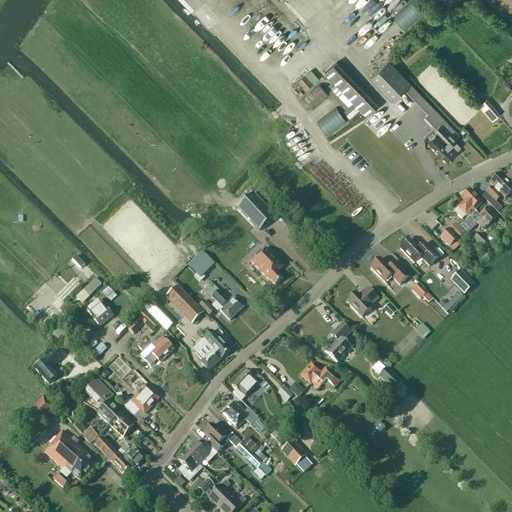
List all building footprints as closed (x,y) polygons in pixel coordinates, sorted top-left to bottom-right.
[(298,49),(287,55),(289,61),(301,56),(298,49)] [(388,60),(370,77),(392,100),(404,89),(410,83),(388,60)] [(379,106),(351,77),(336,61),(324,72),(337,85),(332,89),(349,107),(353,103),(356,106),(346,114),(349,118),(348,119),(352,124),(363,113),(367,117),(379,106)] [(311,70),(305,75),(298,81),(306,89),(313,83),(318,78),(311,70)] [(433,107),(410,83),(404,89),(427,113),(423,116),(435,129),(434,130),(440,137),(431,145),(447,162),(456,153),(454,151),(459,146),(455,141),(456,140),(455,138),(458,135),(433,107)] [(329,96),(319,84),(304,98),(315,109),(329,96)] [(497,114),(485,100),(479,105),(491,119),(497,114)] [(486,193),(483,197),(492,207),(496,203),(502,196),(504,199),(511,191),(511,186),(500,174),(490,184),(493,187),(486,193)] [(466,200),(454,211),(463,220),(481,202),(470,190),(463,197),(466,200)] [(253,195),(238,210),(259,232),(274,218),(253,195)] [(470,216),(460,226),(467,233),(477,224),(483,230),(495,218),(486,209),(478,217),(474,212),(470,216)] [(458,240),(448,230),(440,238),(450,248),(458,240)] [(181,244),(171,234),(167,238),(177,248),(181,244)] [(485,251),(491,245),(479,234),(473,239),(485,251)] [(418,249),(410,240),(400,250),(414,264),(420,258),(429,267),(438,258),(424,244),(418,249)] [(266,249),(251,263),(269,281),(270,280),(275,286),(282,279),(277,273),(283,267),(266,249)] [(201,252),(187,266),(200,280),(215,265),(201,252)] [(132,266),(140,260),(138,256),(129,263),(132,266)] [(380,259),(370,269),(384,283),(391,277),(399,286),(408,277),(395,263),(389,268),(380,259)] [(474,285),(461,271),(450,282),(463,295),(474,285)] [(90,297),(102,285),(96,279),(84,291),(90,297)] [(272,290),(284,302),(292,294),(281,282),(272,290)] [(418,285),(411,291),(420,300),(426,294),(418,285)] [(177,287),(168,296),(194,323),(203,314),(177,287)] [(357,293),(347,303),(361,318),(371,309),(370,307),(378,299),(368,289),(360,297),(357,293)] [(212,298),(216,302),(212,306),(218,312),(219,310),(230,321),(243,308),(233,297),(228,301),(219,291),(212,298)] [(459,293),(443,309),(447,313),(463,297),(459,293)] [(439,305),(443,309),(447,305),(443,301),(439,305)] [(105,310),(98,302),(86,311),(99,327),(112,317),(106,309),(105,310)] [(392,308),(389,304),(383,310),(386,313),(392,308)] [(208,306),(203,311),(209,317),(214,312),(208,306)] [(145,313),(139,319),(128,330),(133,335),(144,324),(152,332),(158,326),(145,313)] [(61,328),(55,321),(49,327),(53,330),(55,328),(57,331),(61,328)] [(415,330),(424,339),(430,333),(422,324),(415,330)] [(335,340),(324,351),(337,363),(351,348),(343,341),(350,333),(342,325),(331,336),(335,340)] [(68,334),(65,331),(60,335),(56,330),(53,333),(60,341),(63,338),(66,336),(68,334)] [(214,351),(210,355),(205,350),(196,358),(209,372),(220,361),(219,360),(221,359),(222,360),(230,352),(212,332),(207,336),(214,344),(210,347),(214,351)] [(160,363),(173,350),(162,338),(153,347),(151,345),(140,356),(150,366),(157,360),(160,363)] [(93,353),(98,358),(106,350),(101,344),(93,353)] [(62,361),(54,352),(35,370),(49,385),(57,377),(51,370),(62,361)] [(326,367),(321,373),(311,364),(300,376),(310,385),(312,384),(318,390),(326,381),(335,389),(341,382),(340,381),(341,381),(326,367)] [(109,375),(104,369),(98,375),(103,380),(109,375)] [(402,384),(386,369),(379,377),(394,392),(402,384)] [(262,379),(258,376),(255,379),(246,371),(232,386),(236,390),(233,394),(241,402),(262,379)] [(97,414),(109,426),(120,414),(119,414),(119,413),(108,402),(114,397),(96,380),(85,393),(92,399),(84,405),(94,411),(97,414)] [(296,383),(292,387),(297,393),(301,390),(296,383)] [(145,415),(159,399),(145,386),(131,402),(128,400),(123,406),(132,415),(138,409),(145,415)] [(61,389),(53,396),(62,405),(73,394),(67,387),(62,391),(61,389)] [(56,407),(45,396),(27,415),(39,425),(56,407)] [(251,426),(258,419),(248,409),(243,414),(234,404),(222,416),(236,430),(245,421),(251,426)] [(120,414),(109,426),(123,438),(133,427),(120,414)] [(86,430),(72,416),(67,420),(81,435),(85,431),(86,430)] [(374,440),(385,429),(378,422),(367,433),(374,440)] [(205,443),(208,446),(217,455),(229,442),(227,439),(212,425),(204,434),(209,439),(205,443)] [(86,432),(94,441),(98,437),(90,429),(86,432)] [(280,446),(287,440),(278,429),(270,436),(280,446)] [(81,435),(90,445),(94,441),(86,432),(85,431),(81,435)] [(45,454),(63,469),(60,472),(59,472),(53,479),(63,489),(70,481),(67,479),(71,474),(80,482),(96,465),(87,457),(88,455),(62,432),(49,446),(50,448),(45,454)] [(237,450),(242,444),(232,434),(227,439),(229,442),(237,450)] [(133,446),(129,449),(125,446),(117,455),(113,451),(100,437),(92,444),(106,459),(123,475),(130,467),(133,470),(145,458),(141,454),(143,453),(138,448),(136,449),(133,446)] [(217,455),(208,446),(205,443),(200,449),(195,443),(186,452),(200,465),(205,460),(208,463),(217,455)] [(305,458),(291,443),(282,452),(296,466),(305,458)] [(258,469),(262,464),(242,444),(237,450),(257,470),(258,469)] [(337,453),(334,450),(328,456),(331,459),(337,453)] [(194,471),(200,465),(186,452),(178,460),(186,469),(181,474),(189,482),(198,474),(194,471)] [(262,464),(258,469),(266,477),(272,472),(263,463),(262,464)] [(213,485),(207,479),(198,489),(204,495),(213,485)] [(218,509),(231,497),(225,491),(230,486),(226,482),(221,487),(208,499),(218,509)] [(12,490),(5,483),(2,487),(8,493),(12,490)] [(237,502),(231,497),(218,509),(221,511),(235,511),(241,507),(241,506),(246,501),(242,497),(237,502)]
